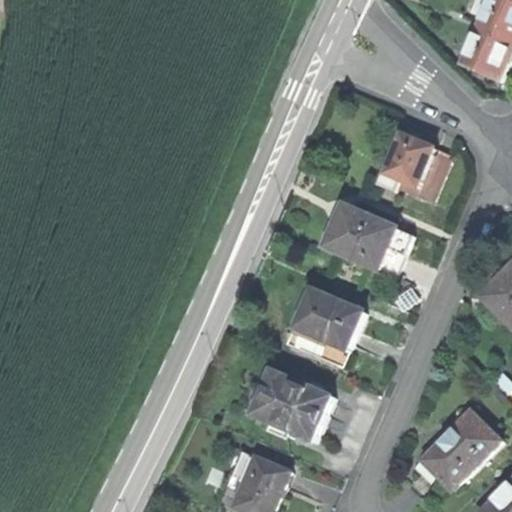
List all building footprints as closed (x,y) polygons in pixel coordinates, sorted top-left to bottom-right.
[(511,2),(506,0),(494,0),(481,33),(511,45),(511,2)] [(466,67),(503,83),(511,65),(511,62),(511,45),(481,33),(466,67)] [(426,141),(408,134),(392,174),(387,172),(382,185),(400,192),(402,188),(405,179),(425,187),(441,147),(426,141)] [(456,153),(441,147),(425,187),(421,196),(436,202),(456,153)] [(402,188),(421,196),(425,187),(405,179),(402,188)] [(331,246),(384,268),(393,248),(401,229),(352,209),(346,224),(341,222),(331,246)] [(417,236),(401,229),(393,248),(409,254),(417,236)] [(409,254),(393,248),(384,268),(400,275),(404,264),(409,254)] [(490,300),(511,322),(511,269),(507,275),(511,279),(490,300)] [(305,330),(354,352),(362,333),(371,314),(318,291),(310,310),(314,311),(305,330)] [(347,368),(354,352),(305,330),(298,327),(291,343),(347,368)] [(260,416),(320,441),(329,420),(338,399),(278,374),(260,416)] [(479,412),(434,457),(450,473),(445,478),(450,483),(458,492),(508,441),(479,412)] [(239,508),(249,511),(280,511),(287,497),(297,472),(261,457),(239,508)] [(511,511),(511,489),(490,511),(511,511)]
